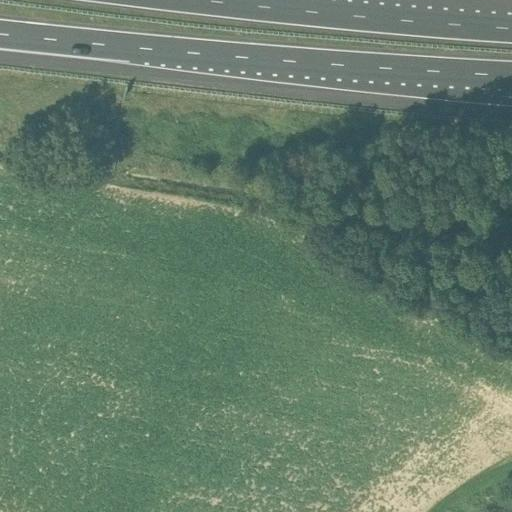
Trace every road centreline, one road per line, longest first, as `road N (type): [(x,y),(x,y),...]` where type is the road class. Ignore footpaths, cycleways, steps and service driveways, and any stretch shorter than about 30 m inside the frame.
road 1 (motorway): [(0,35),(511,76)]
road 2 (motorway): [(511,27),(198,0)]
